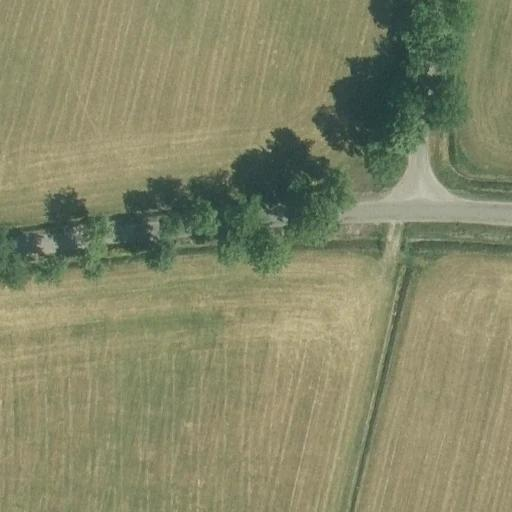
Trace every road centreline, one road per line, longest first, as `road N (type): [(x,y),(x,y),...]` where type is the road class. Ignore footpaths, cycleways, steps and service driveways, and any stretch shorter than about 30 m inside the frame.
road 1 (tertiary): [(0,250),(419,207)]
road 2 (unclassified): [(419,207),(423,92),(445,0)]
